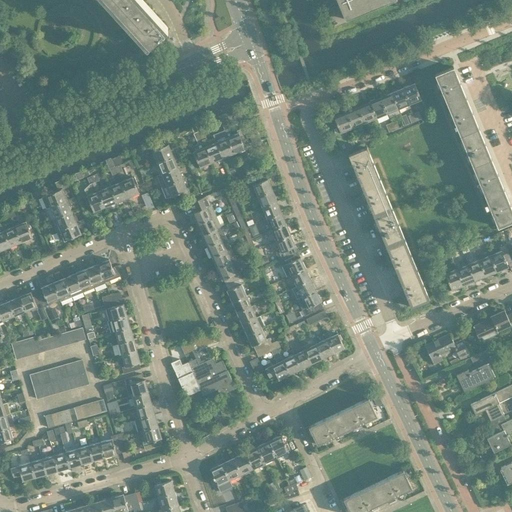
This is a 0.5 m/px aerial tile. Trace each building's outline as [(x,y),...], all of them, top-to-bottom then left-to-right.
[(168,28),(142,0),(104,0),(147,47),(168,28)] [(336,0),(344,20),(378,6),(378,7),(395,0),(336,0)] [(435,74),(447,105),(466,97),(453,67),(435,74)] [(403,87),(410,105),(421,100),(414,83),(403,87)] [(403,87),(392,92),(399,109),(410,105),(403,87)] [(399,109),(392,92),(380,97),(388,114),(399,109)] [(380,97),(369,101),(376,118),(388,114),(380,97)] [(460,135),(478,128),(466,97),(447,105),(460,135)] [(376,118),(369,101),(358,106),(365,123),(376,118)] [(358,106),(347,110),(354,128),(365,123),(358,106)] [(343,132),(354,128),(347,110),(330,117),(333,123),(330,124),(342,151),(361,144),(357,136),(347,141),(343,132)] [(418,111),(413,114),(416,121),(421,119),(418,111)] [(224,115),(219,118),(220,120),(224,130),(234,154),(245,149),(242,141),(248,139),(243,128),(236,130),(237,133),(232,135),(229,129),(227,124),(230,123),(228,119),(227,114),(224,115)] [(396,121),(391,123),(394,130),(399,128),(396,121)] [(394,130),(391,123),(386,125),(389,132),(394,130)] [(256,131),(253,132),(250,125),(248,126),(247,128),(254,146),(261,143),(256,131)] [(472,166),(491,158),(478,128),(460,135),(472,166)] [(224,130),(213,135),(214,138),(223,158),(234,154),(224,130)] [(368,132),(371,139),(377,137),(374,130),(368,132)] [(368,132),(357,136),(361,144),(371,139),(368,132)] [(205,136),(201,138),(202,140),(211,163),(223,158),(214,138),(208,141),(207,138),(206,138),(205,136)] [(198,144),(191,147),(193,152),(192,153),(195,160),(196,159),(200,168),(211,163),(202,140),(201,138),(196,140),(198,144)] [(152,151),(156,163),(175,155),(174,151),(172,152),(168,144),(160,148),(159,146),(152,149),(153,151),(152,151)] [(348,154),(361,185),(379,177),(367,147),(348,154)] [(161,174),(178,167),(175,159),(177,159),(175,155),(156,163),(161,174)] [(120,156),(111,160),(114,167),(117,173),(121,171),(119,165),(123,163),(120,156)] [(485,196),(503,189),(491,158),(472,166),(485,196)] [(161,174),(157,176),(161,187),(166,185),(185,177),(183,173),(181,174),(178,167),(161,174)] [(253,198),(257,197),(273,190),(268,179),(265,180),(263,175),(246,182),(253,198)] [(95,182),(92,176),(88,178),(90,184),(84,190),(88,198),(86,198),(88,204),(90,204),(94,212),(105,207),(98,191),(95,182)] [(120,182),(127,198),(139,193),(135,185),(137,184),(134,177),(132,178),(132,177),(120,182)] [(166,185),(161,187),(166,198),(170,196),(171,196),(172,198),(179,195),(178,193),(187,189),(184,182),(186,181),(185,177),(166,185)] [(361,185),(373,215),(392,208),(379,177),(361,185)] [(127,198),(120,182),(109,186),(116,203),(127,198)] [(105,207),(116,203),(109,186),(98,191),(105,207)] [(46,209),(50,207),(69,199),(67,195),(65,196),(62,189),(53,192),(52,190),(46,193),(46,195),(45,196),(41,198),(46,209)] [(485,196),(497,227),(511,221),(511,210),(503,189),(485,196)] [(273,190),(257,197),(262,208),(277,202),(273,190)] [(204,197),(189,204),(193,213),(192,214),(197,225),(212,218),(217,216),(211,204),(210,205),(206,196),(204,197)] [(69,199),(50,207),(55,218),(72,211),(68,204),(75,201),(74,197),(69,199)] [(277,202),(262,208),(266,219),(282,213),(277,202)] [(373,215),(386,246),(404,239),(392,208),(373,215)] [(72,211),(55,218),(51,220),(55,231),(78,222),(77,218),(75,219),(72,211)] [(282,213),(266,219),(271,230),(286,224),(282,213)] [(212,218),(197,225),(202,236),(217,229),(221,227),(222,227),(217,216),(212,218)] [(83,220),(78,222),(55,231),(60,242),(64,240),(64,241),(65,240),(66,242),(73,239),(72,238),(81,234),(78,226),(84,223),(83,220)] [(14,226),(21,243),(32,238),(29,229),(31,228),(28,222),(26,222),(25,221),(14,226)] [(0,223),(0,251),(10,247),(3,231),(0,223)] [(255,224),(249,227),(253,236),(259,233),(255,224)] [(286,224),(271,230),(276,241),(291,235),(286,224)] [(21,243),(14,226),(3,231),(10,247),(21,243)] [(217,229),(202,236),(207,247),(226,238),(221,227),(217,229)] [(438,239),(442,248),(453,243),(449,234),(438,239)] [(291,235),(276,241),(280,253),(276,254),(279,260),(298,252),(295,247),(296,247),(291,235)] [(226,238),(207,247),(212,258),(231,249),(226,238)] [(386,246),(398,277),(417,269),(404,239),(386,246)] [(511,260),(505,245),(499,247),(501,250),(490,255),(497,272),(508,267),(506,262),(511,260)] [(216,269),(236,260),(231,249),(212,258),(216,269)] [(298,252),(279,260),(282,266),(287,277),(291,275),(306,268),(300,257),(298,252)] [(497,272),(490,255),(478,260),(485,277),(497,272)] [(97,264),(105,282),(120,276),(114,267),(112,268),(108,259),(97,264)] [(226,285),(241,278),(239,272),(241,271),(236,260),(216,269),(222,280),(223,279),(226,285)] [(485,277),(478,260),(467,264),(474,281),(485,277)] [(105,282),(97,264),(86,268),(94,288),(105,283),(105,282)] [(474,281),(467,264),(456,269),(463,286),(474,281)] [(94,288),(86,268),(75,273),(83,292),(94,288)] [(296,286),(311,279),(306,268),(291,275),(296,286)] [(429,300),(417,269),(398,277),(411,307),(429,300)] [(463,286),(456,269),(445,273),(452,291),(463,286)] [(83,292),(75,273),(63,278),(72,297),(83,292)] [(72,297),(63,278),(52,282),(60,300),(60,302),(72,297)] [(231,302),(247,295),(242,284),(244,283),(241,278),(226,285),(228,290),(226,291),(231,302)] [(301,297),(316,290),(311,279),(296,286),(301,297)] [(60,300),(52,282),(41,287),(41,288),(36,290),(43,307),(60,300)] [(43,307),(36,290),(30,292),(19,296),(25,312),(31,309),(32,311),(43,307)] [(301,297),(297,299),(302,310),(305,316),(322,307),(320,302),(322,301),(316,290),(301,297)] [(120,292),(107,296),(109,302),(122,298),(120,292)] [(247,295),(231,302),(236,313),(252,306),(249,300),(251,299),(249,294),(247,295)] [(25,312),(19,296),(8,301),(14,316),(25,312)] [(104,303),(109,321),(127,316),(124,304),(123,304),(122,298),(109,302),(104,303)] [(14,316),(8,301),(0,304),(0,313),(3,321),(14,316)] [(252,306),(236,313),(241,324),(256,317),(254,311),(256,310),(254,305),(252,306)] [(48,311),(52,320),(58,317),(55,309),(48,311)] [(504,310),(490,316),(491,318),(473,326),(479,341),(498,332),(497,331),(510,325),(511,329),(511,328),(511,313),(506,315),(504,310)] [(327,316),(324,311),(310,318),(312,323),(327,316)] [(111,333),(114,332),(130,327),(127,316),(109,321),(107,321),(111,333)] [(246,335),(261,328),(265,327),(260,316),(256,317),(241,324),(246,335)] [(134,339),(130,327),(114,332),(118,343),(134,339)] [(76,329),(80,341),(85,339),(82,328),(76,329)] [(256,351),(271,344),(269,338),(266,339),(261,328),(246,335),(251,346),(253,345),(256,351)] [(76,329),(71,331),(74,343),(80,341),(76,329)] [(74,343),(71,331),(65,333),(68,344),(74,343)] [(210,332),(181,345),(185,354),(214,341),(210,332)] [(65,333),(59,334),(62,346),(68,344),(65,333)] [(326,339),(333,354),(344,348),(340,340),(342,339),(340,334),(338,335),(337,333),(326,339)] [(62,346),(59,334),(53,336),(57,348),(62,346)] [(462,339),(453,343),(449,334),(425,346),(433,363),(442,359),(440,355),(454,348),(460,361),(470,357),(462,339)] [(53,336),(47,338),(51,349),(57,348),(53,336)] [(51,349),(47,338),(42,339),(45,351),(51,349)] [(42,339),(36,341),(39,353),(45,351),(42,339)] [(118,343),(116,344),(119,356),(121,355),(137,350),(134,339),(118,343)] [(315,344),(322,359),(333,354),(326,339),(315,344)] [(33,354),(39,353),(36,341),(30,343),(33,354)] [(303,346),(311,364),(322,359),(315,344),(313,341),(303,346)] [(33,354),(30,343),(24,344),(28,356),(33,354)] [(276,348),(273,343),(271,344),(256,351),(258,356),(271,350),(276,348)] [(28,356),(24,344),(19,346),(22,357),(28,356)] [(493,377),(486,364),(493,360),(490,354),(498,350),(495,345),(463,360),(463,361),(472,357),(477,368),(469,372),(467,369),(456,375),(464,391),(493,377)] [(22,357),(19,346),(13,348),(16,359),(22,357)] [(293,355),(301,369),(311,364),(303,346),(292,351),(293,355)] [(276,348),(271,350),(275,359),(281,357),(277,348),(276,348)] [(140,362),(137,350),(121,355),(124,367),(122,367),(124,373),(140,368),(138,363),(140,362)] [(282,360),(290,375),(301,369),(293,355),(282,360)] [(290,375),(282,360),(281,357),(275,359),(277,362),(265,368),(269,377),(275,374),(278,380),(290,375)] [(171,363),(186,396),(200,390),(203,395),(217,389),(220,395),(235,388),(222,360),(216,363),(213,358),(199,364),(196,358),(182,365),(179,359),(171,363)] [(76,361),(80,373),(85,372),(82,360),(76,361)] [(74,375),(80,373),(76,361),(70,363),(74,375)] [(68,377),(74,375),(70,363),(65,365),(68,377)] [(62,378),(68,377),(65,365),(59,366),(62,378)] [(57,380),(62,378),(59,366),(53,368),(57,380)] [(51,382),(57,380),(53,368),(47,370),(51,382)] [(45,383),(51,382),(47,370),(42,371),(45,383)] [(36,373),(39,385),(45,383),(42,371),(36,373)] [(85,372),(80,373),(83,385),(89,384),(85,372)] [(30,375),(33,387),(39,385),(36,373),(30,375)] [(77,387),(83,385),(80,373),(74,375),(77,387)] [(129,397),(133,396),(149,391),(145,379),(143,380),(142,374),(125,379),(127,384),(126,384),(129,397)] [(72,389),(77,387),(74,375),(68,377),(72,389)] [(72,389),(68,377),(62,378),(66,390),(72,389)] [(60,392),(66,390),(62,378),(57,380),(60,392)] [(54,394),(60,392),(57,380),(51,382),(54,394)] [(48,395),(54,394),(51,382),(45,383),(48,395)] [(48,395),(45,383),(39,385),(43,397),(48,395)] [(111,383),(103,385),(105,393),(111,391),(112,387),(111,383)] [(511,385),(511,384),(470,404),(475,414),(485,410),(490,421),(491,421),(494,427),(500,424),(506,422),(503,415),(504,415),(498,403),(511,396),(511,385)] [(37,399),(43,397),(39,385),(33,387),(37,399)] [(133,396),(136,407),(152,403),(149,391),(133,396)] [(378,393),(372,396),(377,406),(382,403),(378,393)] [(368,398),(338,412),(347,430),(359,424),(360,426),(365,424),(364,422),(377,416),(372,405),(374,404),(371,399),(369,400),(368,398)] [(97,401),(100,412),(106,411),(103,399),(97,401)] [(100,412),(97,401),(91,403),(95,414),(100,412)] [(7,402),(3,403),(0,404),(0,416),(10,414),(7,402)] [(95,414),(91,403),(86,404),(89,416),(95,414)] [(136,407),(139,419),(155,414),(152,403),(136,407)] [(89,416),(86,404),(80,406),(83,417),(89,416)] [(212,407),(216,418),(223,416),(220,405),(212,407)] [(83,417),(80,406),(74,408),(77,419),(83,417)] [(68,409),(72,421),(77,419),(74,408),(68,409)] [(62,411),(66,422),(72,421),(68,409),(62,411)] [(57,413),(60,424),(66,422),(62,411),(57,413)] [(335,436),(347,430),(338,412),(308,426),(310,429),(307,430),(310,435),(312,434),(317,445),(330,438),(331,440),(335,438),(335,436)] [(51,414),(54,426),(60,424),(57,413),(51,414)] [(14,425),(10,414),(0,416),(0,429),(10,427),(14,425)] [(54,426),(51,414),(45,416),(48,427),(54,426)] [(138,432),(140,431),(158,426),(155,414),(139,419),(134,420),(138,432)] [(503,430),(486,438),(493,452),(510,445),(511,444),(507,436),(511,433),(511,418),(506,422),(500,424),(503,430)] [(158,426),(140,431),(144,446),(145,450),(156,447),(163,445),(161,439),(161,438),(162,438),(158,426)] [(13,439),(10,427),(0,429),(0,444),(4,443),(4,441),(13,439)] [(111,438),(100,442),(104,458),(116,454),(122,452),(118,439),(117,434),(111,436),(111,438)] [(268,441),(277,458),(289,452),(288,450),(290,449),(287,443),(286,444),(285,442),(284,442),(280,435),(268,441)] [(124,437),(118,439),(122,452),(127,451),(124,437)] [(277,458),(268,441),(257,446),(265,463),(277,458)] [(93,461),(104,458),(100,442),(88,445),(93,461)] [(81,464),(93,461),(88,445),(77,448),(81,464)] [(245,452),(253,469),(265,463),(257,446),(245,452)] [(69,468),(81,464),(77,448),(65,452),(69,468)] [(58,471),(69,468),(65,452),(53,455),(58,471)] [(233,457),(242,475),(253,469),(245,452),(233,457)] [(46,474),(58,471),(53,455),(42,458),(46,474)] [(222,463),(230,480),(242,475),(233,457),(222,463)] [(35,478),(46,474),(42,458),(30,462),(35,478)] [(499,469),(507,485),(511,482),(511,461),(501,467),(501,469),(499,469)] [(35,478),(30,462),(11,467),(14,477),(20,475),(22,481),(35,478)] [(222,463),(210,469),(213,476),(213,477),(214,479),(212,479),(215,485),(217,484),(218,486),(221,492),(232,486),(230,480),(222,463)] [(304,480),(311,477),(306,467),(299,470),(304,480)] [(373,484),(382,502),(394,496),(395,498),(397,497),(400,496),(399,494),(412,488),(406,477),(409,476),(406,471),(404,472),(403,470),(373,484)] [(284,487),(286,493),(298,489),(296,483),(295,483),(294,479),(288,481),(290,485),(284,487)] [(154,485),(158,497),(175,492),(171,480),(161,483),(160,482),(156,483),(156,484),(154,485)] [(272,483),(268,485),(273,494),(277,491),(272,483)] [(382,502),(373,484),(343,499),(344,501),(342,502),(345,507),(347,506),(349,511),(361,511),(365,510),(365,511),(366,511),(368,511),(370,510),(369,508),(382,502)] [(298,489),(286,493),(282,494),(284,500),(299,494),(298,489)] [(178,503),(175,492),(158,497),(161,508),(178,503)] [(134,508),(139,507),(135,493),(129,494),(134,508)] [(111,497),(115,511),(123,511),(134,509),(134,508),(129,494),(124,496),(123,494),(111,497)] [(100,500),(103,511),(115,511),(111,497),(100,500)] [(88,504),(90,511),(103,511),(100,500),(88,504)] [(226,507),(227,511),(229,511),(244,507),(242,502),(226,507)] [(162,511),(180,511),(178,503),(161,508),(162,511)]
